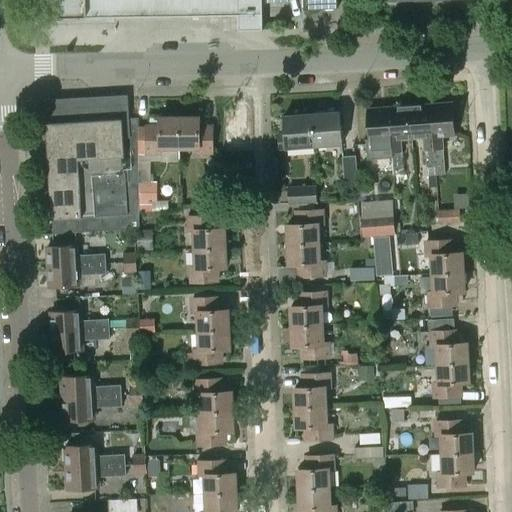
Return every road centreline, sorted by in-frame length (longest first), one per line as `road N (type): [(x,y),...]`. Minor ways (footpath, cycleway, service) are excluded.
road 1 (residential): [(482,50),(0,67)]
road 2 (residential): [(506,511),(482,50)]
road 3 (residential): [(27,511),(0,99)]
road 4 (residential): [(273,511),(260,214)]
